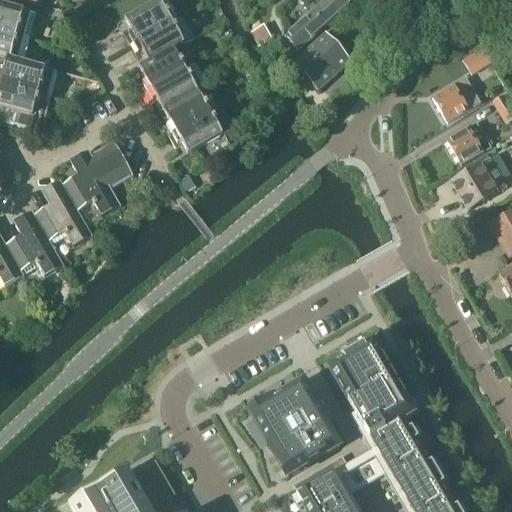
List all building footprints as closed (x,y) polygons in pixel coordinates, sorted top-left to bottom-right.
[(128,49),(180,19),(168,0),(163,0),(116,27),(128,49)] [(312,6),(307,11),(311,14),(324,29),(326,28),(350,5),(345,0),(326,0),(316,10),(312,6)] [(0,34),(28,42),(35,17),(0,7),(0,34)] [(311,14),(284,39),(297,53),(310,41),(324,29),(311,14)] [(140,71),(182,47),(192,41),(180,19),(128,49),(140,71)] [(256,49),(271,41),(263,27),(249,35),(256,49)] [(0,60),(22,66),(28,42),(0,34),(0,60)] [(317,94),(349,65),(324,38),(292,67),(317,94)] [(143,99),(195,69),(182,47),(140,71),(130,76),(143,99)] [(475,57),(463,65),(472,79),(485,71),(475,57)] [(56,75),(22,66),(0,60),(0,86),(50,100),(56,75)] [(155,120),(207,90),(195,69),(143,99),(155,120)] [(463,82),(431,101),(446,127),(478,108),(463,82)] [(40,136),(50,100),(0,86),(0,112),(16,117),(13,129),(40,136)] [(167,141),(219,111),(207,90),(155,120),(167,141)] [(502,97),(489,105),(504,129),(511,124),(511,114),(510,113),(511,111),(511,109),(504,97),(502,98),(502,97)] [(219,111),(167,141),(180,163),(232,133),(219,111)] [(457,169),(488,150),(474,124),(442,143),(457,169)] [(82,176),(61,188),(76,215),(91,207),(100,222),(119,211),(109,193),(132,180),(112,145),(89,158),(87,154),(74,161),(82,176)] [(466,214),(504,192),(500,184),(505,181),(506,177),(496,160),(492,159),(449,184),(466,214)] [(188,179),(178,184),(184,195),(194,190),(188,179)] [(0,180),(0,199),(8,195),(0,180)] [(54,206),(33,218),(33,219),(48,245),(50,249),(65,240),(72,252),(91,241),(76,215),(61,188),(59,185),(47,192),(54,206)] [(511,212),(487,227),(508,262),(510,261),(511,264),(511,269),(497,279),(511,302),(511,301),(511,212)] [(4,249),(16,271),(17,270),(22,280),(36,271),(43,282),(63,271),(50,249),(48,245),(33,219),(33,218),(31,215),(18,223),(26,237),(4,249)] [(0,287),(2,291),(22,280),(17,270),(16,271),(4,249),(0,242),(0,287)] [(342,363),(327,372),(346,404),(347,406),(347,407),(354,418),(354,419),(363,434),(369,444),(374,453),(369,456),(374,465),(366,469),(361,460),(353,465),(363,483),(384,470),(387,474),(388,477),(400,497),(401,499),(408,511),(455,511),(442,488),(436,477),(429,467),(416,444),(410,433),(404,423),(414,418),(413,416),(407,405),(372,346),(364,351),(342,363)] [(271,405),(249,418),(285,479),(287,482),(339,451),(323,423),(318,415),(302,387),(280,400),(282,404),(280,406),(274,410),(271,405)] [(153,511),(168,503),(174,500),(155,466),(130,480),(128,477),(105,491),(103,488),(90,495),(92,498),(69,511),(68,511),(153,511)] [(297,497),(296,498),(296,499),(303,510),(304,511),(351,511),(346,502),(344,498),(358,490),(346,469),(331,478),(331,477),(326,480),(322,483),(297,497)]
